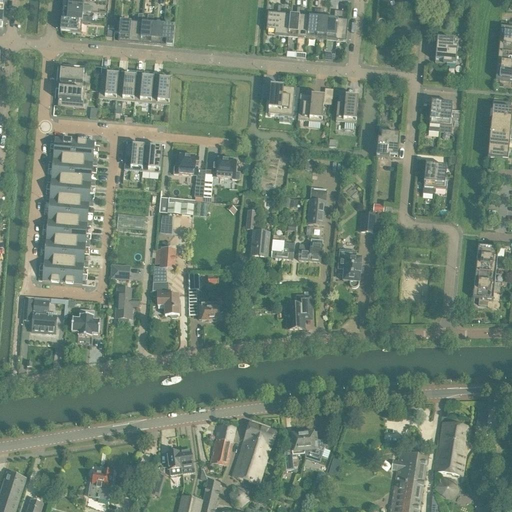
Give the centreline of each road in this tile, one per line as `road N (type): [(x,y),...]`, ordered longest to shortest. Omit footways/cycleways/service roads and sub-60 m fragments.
road 1 (residential): [(0,447),(282,405),(511,390)]
road 2 (residential): [(0,385),(247,349),(443,334)]
road 3 (residential): [(116,134),(96,296),(25,289),(41,127)]
road 4 (residential): [(351,73),(47,46)]
road 5 (residential): [(443,334),(451,234),(402,219),(412,80)]
